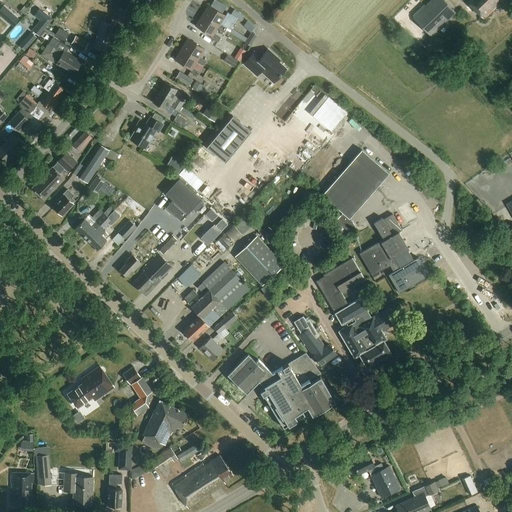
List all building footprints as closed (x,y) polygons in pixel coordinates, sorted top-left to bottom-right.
[(442,0),(431,0),(413,19),(431,37),(455,13),(442,0)] [(465,0),(465,1),(484,20),(504,0),(465,0)] [(218,26),(217,28),(223,32),(226,28),(220,24),(225,16),(208,5),(201,16),(218,26)] [(3,6),(0,8),(0,16),(3,19),(9,11),(3,6)] [(24,7),(20,11),(24,15),(29,10),(24,7)] [(32,31),(39,36),(52,20),(39,9),(34,16),(40,21),(32,31)] [(242,18),(243,16),(234,10),(230,15),(238,20),(240,21),(242,18)] [(218,26),(201,16),(195,26),(211,37),(210,38),(217,43),(220,38),(213,34),(217,28),(218,26)] [(114,26),(101,22),(94,48),(106,51),(114,26)] [(59,29),(54,36),(64,42),(69,35),(59,29)] [(251,32),(245,43),(250,47),(257,36),(251,32)] [(19,46),(25,52),(37,38),(31,33),(19,46)] [(71,45),(84,52),(88,43),(75,36),(71,45)] [(69,48),(52,38),(48,45),(55,49),(50,57),(58,61),(57,64),(74,74),(81,62),(66,53),(69,48)] [(187,39),(181,49),(197,60),(196,62),(203,66),(205,62),(199,58),(204,49),(187,39)] [(197,60),(181,49),(174,60),(191,70),(189,73),(196,77),(199,72),(193,68),(196,62),(197,60)] [(274,82),(286,69),(274,59),(276,58),(267,50),(260,59),(253,53),(244,63),(253,72),(257,67),(274,82)] [(24,56),(19,62),(28,70),(33,64),(24,56)] [(226,57),(223,62),(234,68),(237,63),(226,57)] [(263,81),(267,76),(261,72),(258,77),(263,81)] [(179,73),(175,79),(188,87),(192,81),(179,73)] [(44,88),(47,90),(39,101),(53,111),(64,94),(61,92),(63,88),(50,79),(44,88)] [(195,82),(191,90),(198,94),(203,87),(195,82)] [(159,93),(171,100),(177,90),(166,83),(159,93)] [(171,100),(159,93),(153,103),(175,117),(179,111),(181,107),(173,102),(171,101),(171,100)] [(112,110),(119,102),(109,94),(103,102),(112,110)] [(19,104),(30,113),(36,106),(25,97),(19,104)] [(176,97),(173,102),(181,107),(184,102),(176,97)] [(208,105),(202,115),(214,123),(221,113),(208,105)] [(181,107),(179,111),(186,116),(189,112),(181,107)] [(22,108),(8,123),(19,133),(33,118),(22,108)] [(177,114),(173,121),(182,127),(186,120),(177,114)] [(225,163),(251,131),(233,116),(206,147),(225,163)] [(163,125),(150,118),(146,125),(140,121),(137,125),(138,126),(130,140),(145,149),(155,131),(158,133),(163,125)] [(86,132),(78,140),(84,147),(92,139),(86,132)] [(24,145),(13,134),(7,140),(8,141),(0,148),(0,154),(7,161),(18,150),(19,151),(24,145)] [(208,201),(231,220),(288,161),(265,143),(208,201)] [(87,184),(102,161),(109,150),(100,144),(78,177),(87,184)] [(110,150),(106,157),(114,162),(118,155),(110,150)] [(342,213),(332,225),(340,238),(351,232),(355,229),(349,219),(388,174),(361,150),(322,195),(342,213)] [(52,168),(52,167),(33,188),(44,199),(63,179),(59,175),(65,169),(67,172),(76,163),(66,153),(57,162),(57,163),(52,168)] [(177,162),(171,170),(177,174),(183,166),(177,162)] [(96,177),(88,188),(95,192),(102,181),(96,177)] [(180,222),(187,214),(201,199),(179,179),(165,194),(173,201),(166,208),(180,222)] [(74,196),(68,190),(57,201),(58,201),(53,207),(62,216),(73,204),(69,200),(74,196)] [(127,205),(133,199),(129,195),(123,202),(127,205)] [(75,229),(86,240),(100,225),(112,213),(107,217),(99,210),(95,215),(92,218),(95,221),(91,226),(84,220),(75,229)] [(100,225),(86,240),(97,250),(106,240),(101,236),(105,232),(105,229),(116,217),(112,213),(100,225)] [(225,250),(253,223),(245,214),(216,241),(225,250)] [(390,266),(393,272),(400,268),(394,258),(409,249),(399,232),(402,230),(392,214),(383,219),(382,218),(373,223),(383,240),(359,254),(372,276),(390,266)] [(118,233),(125,240),(136,228),(129,221),(118,233)] [(216,226),(214,225),(200,238),(207,245),(221,232),(216,226)] [(235,257),(261,285),(282,265),(256,237),(235,257)] [(145,259),(139,253),(134,258),(132,255),(127,261),(127,263),(120,270),(126,276),(132,270),(133,271),(145,259)] [(173,268),(158,254),(142,271),(143,273),(132,284),(142,294),(158,278),(161,280),(173,268)] [(365,280),(352,258),(322,275),(324,276),(316,281),(341,325),(342,324),(344,328),(338,332),(354,358),(359,355),(366,367),(390,353),(383,341),(387,339),(382,332),(394,324),(386,310),(374,317),(373,316),(370,317),(366,310),(369,309),(362,297),(348,305),(342,294),(365,280)] [(249,289),(224,262),(202,283),(209,291),(194,305),(192,302),(189,305),(191,307),(191,308),(199,316),(183,331),(193,342),(209,327),(249,289)] [(410,262),(400,268),(393,272),(402,287),(423,274),(419,266),(414,269),(410,262)] [(268,298),(272,295),(265,286),(261,289),(268,298)] [(232,312),(213,328),(218,334),(224,329),(237,318),(232,312)] [(313,356),(320,351),(321,352),(325,349),(324,348),(317,338),(319,336),(309,319),(306,321),(303,316),(294,322),(301,333),(299,335),(314,355),(313,356)] [(210,337),(199,348),(213,361),(222,351),(224,350),(219,345),(217,343),(213,339),(210,337)] [(329,345),(324,348),(325,349),(321,352),(320,351),(313,356),(320,365),(336,354),(329,345)] [(248,354),(227,375),(246,394),(262,379),(266,386),(260,390),(283,428),(304,416),(302,411),(307,408),(312,416),(335,402),(320,377),(310,383),(309,380),(318,374),(305,353),(272,373),(258,360),(255,362),(248,354)] [(114,387),(100,366),(79,381),(81,384),(67,393),(77,407),(91,398),(94,401),(114,387)] [(133,367),(122,375),(129,385),(140,377),(133,367)] [(141,378),(131,384),(131,385),(140,398),(131,404),(138,415),(148,408),(148,406),(150,394),(152,392),(141,378)] [(161,444),(165,446),(172,431),(174,432),(177,426),(180,428),(187,414),(159,401),(143,435),(145,436),(142,442),(158,450),(161,444)] [(115,451),(115,468),(128,468),(128,444),(110,443),(110,451),(115,451)] [(35,449),(36,459),(38,484),(51,482),(48,455),(51,455),(50,447),(35,449)] [(170,448),(128,473),(132,480),(145,473),(146,474),(170,458),(173,462),(177,460),(170,448)] [(233,475),(220,455),(204,466),(203,464),(172,484),(188,509),(225,484),(223,481),(233,475)] [(375,467),(369,455),(352,463),(358,475),(368,470),(371,475),(370,476),(380,498),(399,489),(388,466),(381,470),(378,465),(375,467)] [(33,474),(16,473),(11,473),(10,483),(12,483),(11,494),(10,494),(10,503),(13,503),(13,507),(29,507),(29,499),(30,499),(31,484),(33,484),(33,474)] [(77,474),(63,473),(63,486),(73,487),(72,506),(91,507),(93,477),(77,477),(77,474)] [(109,474),(108,487),(108,506),(121,507),(121,489),(116,489),(116,484),(121,484),(122,475),(109,474)] [(463,486),(467,495),(479,490),(475,480),(463,486)] [(438,491),(434,482),(412,492),(414,498),(395,506),(397,511),(424,511),(430,509),(425,497),(438,491)]
